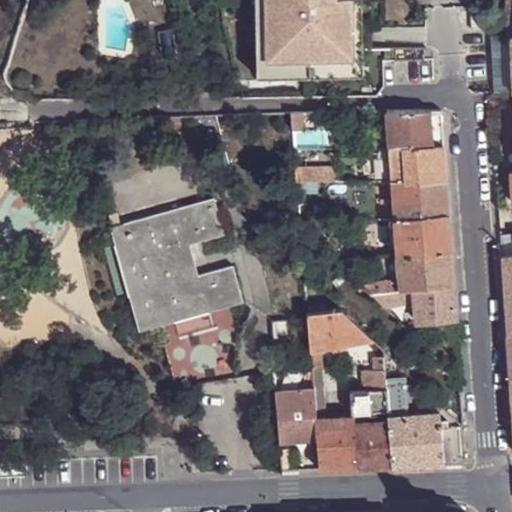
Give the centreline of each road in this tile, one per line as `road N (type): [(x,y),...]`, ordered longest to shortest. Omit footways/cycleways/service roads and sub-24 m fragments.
road 1 (residential): [(499,485),(0,505)]
road 2 (residential): [(499,485),(465,122),(445,22)]
